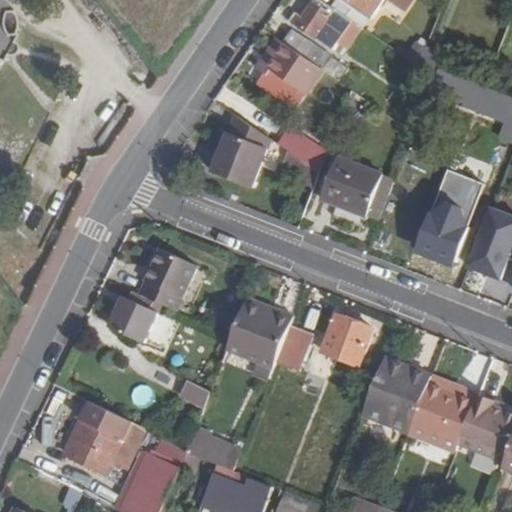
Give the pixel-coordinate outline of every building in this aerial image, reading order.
[(340,44),(350,50),(364,29),(333,6),(324,0),(317,0),(304,20),(298,15),(292,23),(316,40),(318,38),(336,50),(340,44)] [(337,0),(333,6),(364,29),(371,19),(373,22),(388,0),(337,0)] [(415,0),(388,0),(406,13),(415,0)] [(0,54),(7,42),(10,34),(14,26),(13,18),(0,1),(0,54)] [(286,44),(287,44),(312,62),(323,70),(341,83),(350,69),(294,32),(286,44)] [(7,42),(0,54),(6,57),(12,46),(7,42)] [(286,44),(283,42),(271,59),(275,62),(287,44),(286,44)] [(428,48),(418,42),(406,58),(417,66),(428,48)] [(312,62),(287,44),(275,62),(271,59),(262,72),(270,77),(274,71),(307,93),(323,70),(312,62)] [(446,60),(428,48),(417,66),(434,78),(441,68),(446,60)] [(441,68),(436,79),(430,95),(449,102),(455,88),(475,94),(479,83),(441,68)] [(475,94),(455,88),(449,102),(469,109),(475,94)] [(510,121),(506,139),(511,141),(511,96),(497,90),(489,110),(510,121)] [(215,174),(254,188),(274,141),(237,116),(215,174)] [(290,126),(278,144),(291,152),(304,161),(316,144),(290,126)] [(304,161),(291,152),(282,166),(317,190),(323,174),(304,161)] [(385,176),(340,158),(324,201),(337,206),(367,218),(380,223),(396,181),(384,176),(385,176)] [(491,260),(511,267),(511,202),(491,260)] [(367,218),(337,206),(333,218),(363,229),(367,218)] [(472,229),(433,214),(420,249),(459,263),(472,229)] [(199,266),(161,250),(141,295),(163,305),(180,312),(199,266)] [(131,300),(126,298),(113,327),(147,343),(160,313),(163,305),(141,295),(135,292),(131,300)] [(297,315),(249,297),(228,351),(258,363),(274,369),(276,370),(279,361),(293,326),(296,320),(297,315)] [(376,330),(338,316),(324,352),(362,367),(376,330)] [(315,335),(293,326),(279,361),(302,370),(315,335)] [(386,364),(417,376),(418,371),(388,359),(386,364)] [(274,369),(258,363),(254,375),(270,381),(274,369)] [(386,364),(383,371),(366,416),(412,434),(431,385),(434,377),(418,371),(417,376),(386,364)] [(434,377),(431,385),(462,397),(465,389),(434,377)] [(462,397),(431,385),(412,434),(459,452),(462,444),(481,395),(465,389),(462,397)] [(187,389),(181,405),(204,414),(210,399),(187,389)] [(497,402),(481,395),(462,444),(509,463),(511,453),(511,412),(508,411),(496,406),(497,402)] [(497,402),(496,406),(508,411),(510,407),(497,402)] [(121,453),(134,459),(147,430),(91,403),(66,455),(110,476),(121,453)] [(212,433),(199,428),(190,451),(189,454),(203,460),(220,467),(236,473),(244,451),(210,437),(212,433)] [(154,456),(181,469),(188,453),(162,440),(154,456)] [(154,456),(149,454),(141,451),(127,483),(134,486),(124,508),(122,511),(163,511),(182,471),(183,470),(181,469),(154,456)] [(182,471),(196,476),(203,460),(189,454),(183,470),(182,471)] [(202,505),(205,507),(217,474),(211,472),(199,504),(202,505)] [(248,486),(217,474),(205,507),(218,511),(239,511),(241,507),(254,511),(263,511),(273,487),(251,478),(248,486)] [(134,486),(127,483),(116,505),(124,508),(134,486)] [(325,511),(327,508),(282,491),(273,511),(325,511)] [(79,505),(93,511),(122,511),(83,494),(79,505)] [(355,497),(349,511),(381,511),(382,511),(383,509),(355,497)]
